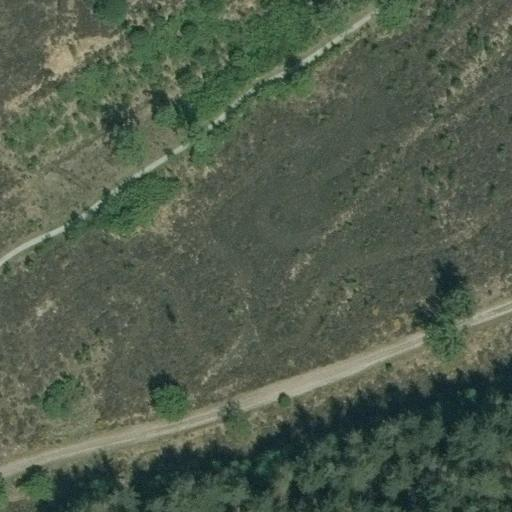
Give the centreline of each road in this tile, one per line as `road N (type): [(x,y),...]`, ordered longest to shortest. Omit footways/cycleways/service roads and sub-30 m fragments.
road 1 (track): [(511,290),(425,331),(0,475)]
road 2 (unknown): [(171,0),(0,121)]
